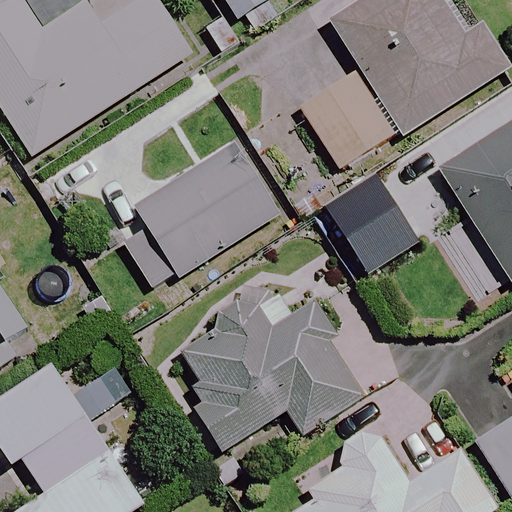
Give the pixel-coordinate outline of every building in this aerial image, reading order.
[(195,59),(157,0),(154,0),(103,32),(87,8),(43,36),(21,2),(0,14),(0,107),(33,161),(195,59)] [(259,0),(226,0),(236,15),(259,0)] [(462,36),(438,0),(380,0),(335,29),(406,140),(505,77),(474,28),(462,36)] [(393,140),(355,80),(304,111),(341,172),(393,140)] [(511,132),(442,178),(511,286),(511,132)] [(286,217),(242,147),(138,212),(151,233),(128,247),(158,296),(286,217)] [(0,218),(23,204),(6,179),(0,182),(0,218)] [(420,247),(382,181),(328,211),(367,278),(420,247)] [(88,288),(50,232),(13,256),(51,313),(88,288)] [(0,370),(3,376),(22,364),(11,347),(31,334),(0,283),(0,370)] [(159,352),(227,456),(295,412),(307,430),(363,393),(307,308),(269,333),(245,296),(159,352)] [(47,501),(119,454),(61,366),(0,406),(0,451),(14,474),(25,467),(47,501)] [(511,425),(478,446),(511,501),(511,425)] [(410,490),(376,436),(341,457),(351,472),(287,511),(498,511),(463,456),(410,490)]
